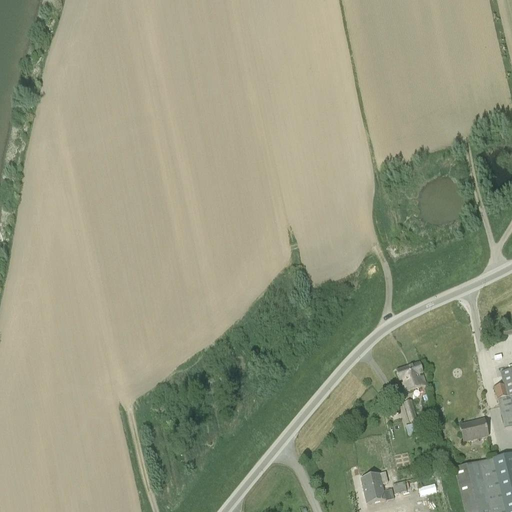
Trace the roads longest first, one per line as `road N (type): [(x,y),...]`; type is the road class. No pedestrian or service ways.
road 1 (tertiary): [(225,511),(340,371),(386,329),(511,267)]
road 2 (track): [(88,266),(155,511)]
